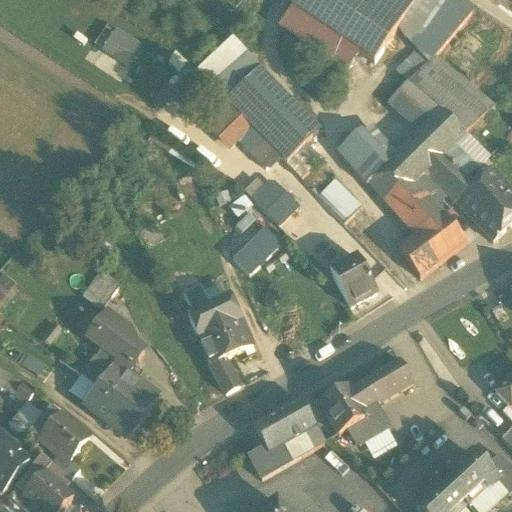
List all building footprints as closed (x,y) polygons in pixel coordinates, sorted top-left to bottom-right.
[(300,0),(291,14),(359,60),(374,70),(397,36),(420,0),(300,0)] [(449,0),(420,0),(397,36),(405,46),(420,43),(450,0),(449,0)] [(473,17),(450,0),(420,43),(405,46),(415,56),(427,68),(433,62),(435,63),(473,17)] [(359,60),(291,14),(277,34),(312,57),(314,53),(348,75),(359,60)] [(143,49),(117,31),(101,55),(127,73),(143,49)] [(197,77),(211,91),(246,58),(232,43),(197,77)] [(395,76),(407,87),(427,68),(415,56),(395,76)] [(246,58),(211,91),(225,105),(261,74),(246,58)] [(433,62),(427,68),(407,87),(440,114),(464,139),(466,137),(493,111),(435,63),(433,62)] [(317,136),(261,74),(225,105),(286,169),(305,149),(311,143),(317,136)] [(440,114),(407,87),(388,109),(418,135),(440,114)] [(237,146),(251,133),(230,112),(207,134),(228,156),(237,146)] [(418,135),(396,158),(382,172),(354,141),(337,157),(366,190),(368,188),(415,240),(398,253),(419,282),(466,246),(444,218),(442,219),(436,211),(437,210),(418,189),(417,191),(414,188),(431,171),(453,149),(454,150),(464,139),(440,114),(418,135)] [(396,158),(372,130),(364,137),(361,134),(354,141),(382,172),(396,158)] [(205,166),(157,133),(148,146),(197,178),(205,166)] [(237,146),(248,156),(261,143),(251,133),(237,146)] [(490,161),(466,137),(464,139),(454,150),(477,173),(490,161)] [(278,161),(261,143),(248,156),(266,174),(278,161)] [(305,149),(286,169),(301,184),(320,165),(305,149)] [(492,245),(511,227),(511,193),(491,170),(473,187),(467,182),(477,173),(454,150),(453,149),(431,171),(443,183),(448,178),(455,185),(445,195),(454,205),(492,245)] [(418,189),(437,210),(446,202),(454,205),(445,195),(455,185),(448,178),(443,183),(431,171),(414,188),(417,191),(418,189)] [(253,205),(272,187),(262,177),(245,195),(253,205)] [(317,201),(326,211),(344,193),(335,183),(317,201)] [(298,212),(272,187),(253,205),(279,231),(298,212)] [(344,193),(326,211),(344,229),(361,211),(344,193)] [(245,200),(229,212),(237,223),(253,211),(245,200)] [(264,233),(232,264),(249,281),(281,250),(264,233)] [(329,275),(331,279),(358,264),(356,260),(329,275)] [(331,279),(349,312),(376,297),(358,264),(331,279)] [(83,300),(102,315),(119,292),(106,269),(83,300)] [(16,288),(4,277),(0,281),(0,295),(5,300),(16,288)] [(221,287),(203,295),(209,308),(227,299),(221,287)] [(183,299),(192,316),(209,308),(203,295),(201,291),(183,299)] [(187,319),(198,342),(210,336),(211,339),(220,334),(219,332),(241,323),(230,298),(227,299),(209,308),(192,316),(187,319)] [(302,309),(271,324),(291,364),(321,349),(302,309)] [(89,341),(99,329),(85,318),(76,331),(89,341)] [(117,364),(114,368),(127,378),(144,356),(122,340),(127,333),(107,318),(99,329),(89,341),(88,342),(117,364)] [(219,332),(220,334),(232,360),(252,350),(241,323),(219,332)] [(52,327),(39,344),(49,351),(62,333),(52,327)] [(224,364),(232,360),(220,334),(211,339),(210,336),(198,342),(211,370),(226,398),(239,391),(224,364)] [(21,355),(14,366),(37,380),(45,369),(21,355)] [(81,378),(97,390),(114,368),(97,356),(81,378)] [(349,393),(364,417),(376,410),(414,388),(399,363),(373,380),(349,393)] [(114,368),(97,390),(142,423),(142,424),(157,405),(137,390),(139,387),(127,378),(114,368)] [(0,390),(14,400),(23,386),(0,371),(0,390)] [(97,390),(81,378),(68,396),(84,408),(97,390)] [(511,382),(496,397),(511,413),(511,382)] [(14,400),(26,407),(28,405),(35,394),(23,386),(14,400)] [(128,441),(142,423),(97,390),(84,408),(128,441)] [(339,439),(346,435),(367,423),(366,422),(364,417),(349,393),(347,390),(319,406),(339,439)] [(270,457),(278,473),(325,447),(316,431),(300,403),(299,403),(253,429),(265,450),(265,449),(270,457)] [(22,441),(29,434),(42,418),(28,405),(26,407),(8,429),(22,441)] [(41,444),(62,419),(50,409),(42,418),(29,434),(41,444)] [(378,414),(376,410),(364,417),(366,422),(378,414)] [(378,414),(366,422),(367,423),(346,435),(354,449),(359,450),(364,448),(387,434),(389,433),(378,414)] [(58,459),(67,466),(88,442),(62,419),(41,444),(58,459)] [(511,431),(501,443),(511,452),(511,431)] [(397,450),(387,434),(364,448),(373,464),(397,450)] [(0,453),(9,443),(7,442),(4,446),(0,441),(0,453)] [(21,442),(16,449),(30,462),(29,462),(33,466),(40,458),(21,442)] [(16,449),(9,443),(0,453),(0,493),(1,495),(29,462),(30,462),(16,449)] [(247,460),(261,483),(278,473),(270,457),(265,449),(265,450),(247,460)] [(44,476),(52,466),(42,458),(32,470),(41,478),(44,476)] [(58,459),(52,466),(72,483),(78,476),(67,466),(58,459)] [(496,485),(508,499),(511,495),(511,472),(498,460),(485,471),(497,484),(496,485)] [(450,471),(440,480),(464,506),(467,509),(468,508),(486,491),(488,492),(496,485),(497,484),(485,471),(477,462),(467,461),(456,471),(450,471)] [(63,493),(72,483),(52,466),(44,476),(63,493)] [(41,478),(32,470),(15,488),(25,497),(41,478)] [(24,498),(40,511),(63,511),(73,502),(63,493),(44,476),(41,478),(25,497),(24,498)] [(457,511),(464,506),(440,480),(431,488),(431,494),(420,504),(419,511),(457,511)] [(486,491),(468,508),(472,511),(493,511),(508,499),(496,485),(488,492),(486,491)]
